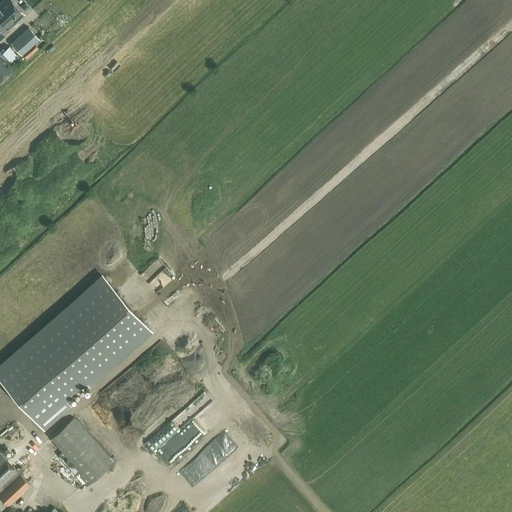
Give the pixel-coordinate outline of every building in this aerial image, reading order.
[(3,0),(0,3),(0,22),(7,30),(24,15),(11,0),(3,0)] [(39,38),(29,26),(11,42),(21,54),(39,38)] [(0,78),(11,69),(0,56),(0,78)] [(105,278),(0,371),(0,378),(44,428),(65,409),(60,403),(147,326),(105,278)] [(119,365),(112,375),(116,378),(123,368),(119,365)] [(51,438),(90,482),(113,462),(74,418),(51,438)] [(1,435),(13,446),(14,444),(19,448),(25,441),(9,427),(1,435)] [(0,453),(0,498),(7,506),(30,485),(0,453)]
